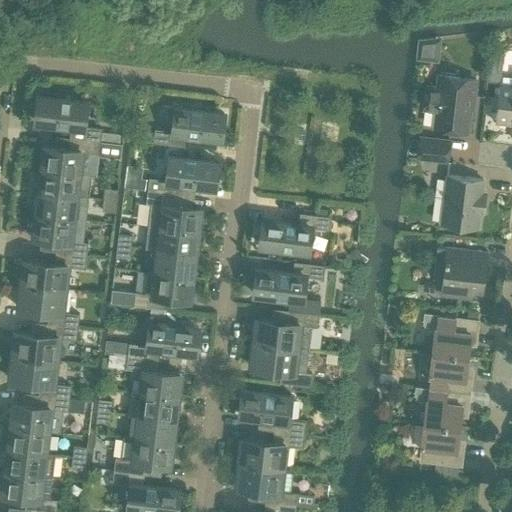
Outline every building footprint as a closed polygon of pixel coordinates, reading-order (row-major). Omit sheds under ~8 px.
[(489,55),(488,68),(501,69),(502,56),(489,55)] [(467,131),(471,97),(474,97),(475,79),(458,78),(459,76),(441,74),(440,76),(438,75),(437,87),(427,86),(424,109),(436,110),(434,127),(467,131)] [(511,84),(499,83),(495,122),(511,124),(511,84)] [(42,97),(38,96),(35,121),(39,122),(75,126),(73,137),(100,141),(102,128),(84,126),(87,102),(42,97)] [(220,113),(220,112),(175,107),(172,131),(155,129),(153,142),(180,145),(181,134),(217,138),(221,138),(224,113),(220,113)] [(99,153),(100,141),(73,137),(72,149),(45,145),(42,169),(90,174),(93,153),(99,153)] [(446,160),(449,140),(421,137),(418,157),(446,160)] [(147,190),(174,193),(175,182),(211,186),(215,187),(218,162),(214,161),(169,156),(167,179),(149,177),(147,190)] [(87,197),(90,174),(42,169),(41,174),(42,174),(41,182),(44,182),(43,192),(87,197)] [(481,201),(483,180),(447,175),(441,223),(477,227),(479,212),(483,212),(484,201),(481,201)] [(116,201),(118,189),(105,188),(103,199),(116,201)] [(173,205),(174,193),(147,190),(146,203),(152,204),(149,225),(197,231),(200,208),(173,205)] [(85,220),(87,197),(43,192),(42,201),(38,201),(38,208),(37,208),(37,214),(85,220)] [(115,212),(116,201),(103,199),(102,210),(115,212)] [(329,229),(330,216),(304,213),(302,224),(267,220),(262,220),(259,245),(264,245),(264,246),(308,251),(311,227),(329,229)] [(82,241),(85,220),(37,214),(34,237),(61,241),(60,252),(86,255),(88,242),(82,241)] [(196,237),(197,231),(149,225),(146,248),(158,250),(158,249),(191,253),(192,244),(195,244),(196,237)] [(130,246),(132,235),(119,233),(117,244),(130,246)] [(129,257),(130,246),(117,244),(116,256),(129,257)] [(466,262),(468,250),(446,247),(446,249),(437,247),(433,279),(442,280),(441,294),(471,298),(472,289),(481,290),(485,264),(466,262)] [(190,263),(191,253),(158,249),(158,250),(156,272),(155,272),(192,276),(192,271),(193,264),(190,263)] [(85,268),(86,255),(60,252),(58,263),(29,259),(29,260),(25,259),(24,266),(22,283),(64,289),(67,266),(85,268)] [(323,278),(325,265),(298,262),(297,273),(261,269),(257,269),(254,293),(258,294),(302,299),(305,276),(323,278)] [(155,272),(156,272),(147,271),(144,293),(135,292),(133,305),(160,308),(161,297),(189,300),(192,276),(155,272)] [(62,311),(64,289),(22,283),(19,301),(20,301),(19,308),(23,308),(23,309),(53,312),(51,323),(78,326),(79,314),(62,311)] [(317,327),(319,314),(292,310),(291,322),(261,318),(257,318),(256,325),(254,342),(309,349),(311,326),(317,327)] [(476,339),(478,320),(424,314),(423,321),(424,323),(424,325),(425,326),(427,327),(428,328),(429,329),(434,329),(432,352),(468,356),(470,339),(476,339)] [(127,355),(154,359),(155,348),(191,352),(195,352),(198,327),(194,327),(194,326),(150,321),(147,345),(129,343),(127,355)] [(76,339),(78,326),(51,323),(50,334),(20,331),(16,330),(15,338),(15,337),(13,355),(56,360),(59,337),(76,339)] [(306,372),(309,349),(254,342),(252,360),(251,367),(255,367),(285,371),(283,382),(310,385),(312,372),(306,372)] [(466,374),(468,356),(432,352),(429,376),(430,376),(429,387),(429,388),(469,392),(472,374),(466,374)] [(53,383),(56,360),(13,355),(11,372),(10,379),(14,380),(44,383),(43,395),(69,398),(71,385),(53,383)] [(153,370),(154,359),(127,355),(126,368),(144,371),(141,392),(177,397),(180,373),(153,370)] [(429,388),(429,387),(416,386),(415,393),(415,396),(416,397),(417,399),(419,400),(426,401),(423,423),(459,427),(461,410),(467,411),(469,392),(429,388)] [(278,431),(304,434),(306,421),(288,419),(291,395),(246,390),(242,390),(239,414),(243,415),(279,420),(278,431)] [(175,409),(176,402),(177,402),(177,397),(141,392),(131,391),(128,414),(138,415),(171,419),(172,409),(175,409)] [(68,411),(69,398),(43,395),(41,406),(14,402),(11,426),(47,430),(47,431),(59,432),(62,410),(68,411)] [(111,411),(112,400),(99,399),(97,410),(111,411)] [(109,423),(111,411),(97,410),(96,421),(109,423)] [(170,428),(171,419),(138,415),(136,437),(172,442),(172,436),(173,429),(170,428)] [(457,445),(459,427),(423,423),(420,447),(422,447),(420,460),(461,465),(463,446),(457,445)] [(45,453),(47,431),(47,430),(11,426),(11,432),(10,439),(13,439),(12,449),(45,453)] [(303,447),(304,434),(278,431),(276,442),(247,438),(243,438),(242,445),(241,445),(239,462),(282,467),(285,445),(303,447)] [(136,437),(136,438),(123,436),(120,458),(115,457),(114,470),(140,473),(142,462),(169,465),(172,442),(136,437)] [(86,458),(87,447),(74,445),(72,456),(86,458)] [(55,454),(45,453),(12,449),(11,459),(8,458),(7,466),(6,465),(6,471),(52,477),(55,454)] [(84,469),(86,458),(72,456),(71,467),(84,469)] [(282,468),(282,467),(239,462),(237,480),(237,487),(241,487),(270,491),(269,502),(296,505),(297,492),(291,492),(293,469),(282,468)] [(139,484),(140,473),(114,470),(112,483),(130,485),(127,508),(156,511),(176,511),(179,489),(175,489),(175,488),(139,484)] [(50,498),(52,477),(6,471),(3,495),(30,498),(29,509),(54,511),(55,511),(57,499),(50,498)] [(294,511),(296,505),(269,502),(267,511),(257,511),(238,510),(234,509),(233,511),(294,511)]
